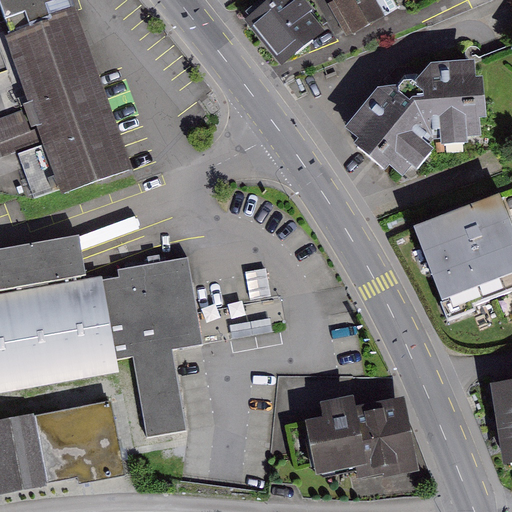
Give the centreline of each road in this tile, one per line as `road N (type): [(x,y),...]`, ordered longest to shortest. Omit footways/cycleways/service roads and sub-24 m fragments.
road 1 (secondary): [(247,89),(378,285),(472,505)]
road 2 (residential): [(22,511),(131,497),(472,505)]
road 3 (residential): [(457,0),(247,89)]
